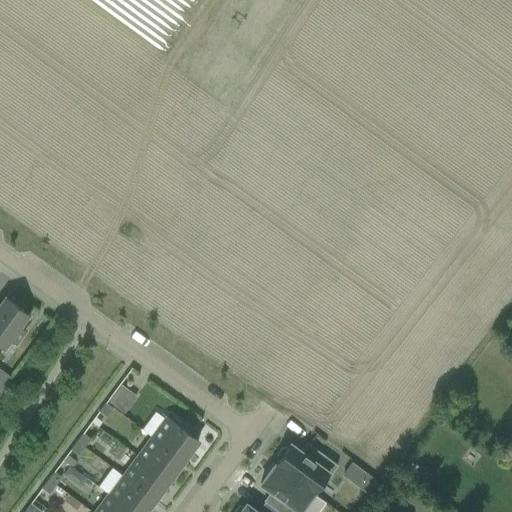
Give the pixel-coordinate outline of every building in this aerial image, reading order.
[(0,346),(2,348),(9,339),(15,343),(25,329),(19,325),(27,315),(28,314),(27,314),(28,313),(27,312),(26,313),(6,298),(5,297),(4,297),(4,298),(0,304),(0,346)] [(0,391),(9,379),(0,373),(0,391)] [(108,401),(113,406),(126,389),(120,385),(108,401)] [(98,411),(106,417),(112,408),(105,402),(98,411)] [(151,437),(183,461),(183,460),(196,442),(197,442),(198,442),(197,441),(181,428),(183,425),(171,416),(169,420),(166,417),(151,437)] [(95,417),(91,422),(98,427),(101,422),(95,417)] [(82,433),(75,441),(83,447),(90,439),(82,433)] [(137,457),(169,480),(182,461),(183,462),(183,461),(151,437),(137,457)] [(69,449),(77,455),(83,447),(75,441),(69,449)] [(337,465),(306,443),(300,452),(289,444),(286,447),(281,448),(276,455),(276,461),(274,464),(314,493),(323,480),(325,481),(337,465)] [(122,476),(154,500),(155,499),(168,481),(169,480),(137,457),(122,476)] [(306,511),(303,509),(302,509),(314,493),(274,464),(260,484),(270,492),(263,501),(277,511),(306,511)] [(69,465),(63,474),(71,480),(78,472),(69,465)] [(61,478),(53,471),(47,480),(55,486),(61,478)] [(108,495),(131,511),(144,511),(154,500),(122,476),(108,495)] [(370,476),(361,489),(373,498),(382,485),(371,477),(370,476)] [(41,488),(49,494),(55,486),(47,480),(41,488)] [(94,511),(131,511),(108,495),(108,494),(94,511)] [(40,511),(41,511),(30,503),(22,511),(40,511)] [(256,511),(245,503),(242,507),(238,505),(233,511),(256,511)]
